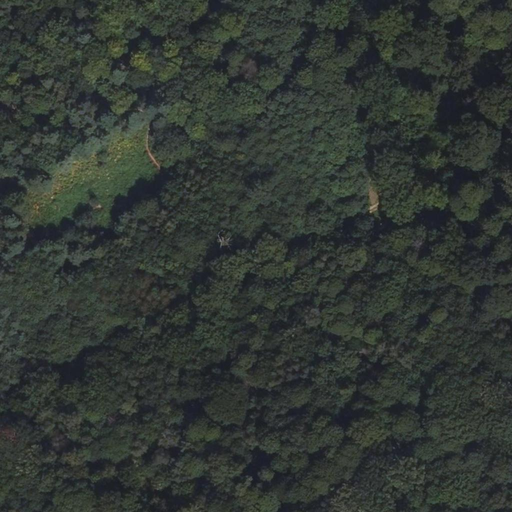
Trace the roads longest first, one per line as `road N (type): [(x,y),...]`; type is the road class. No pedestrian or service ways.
road 1 (track): [(0,395),(511,141)]
road 2 (track): [(461,511),(328,0)]
